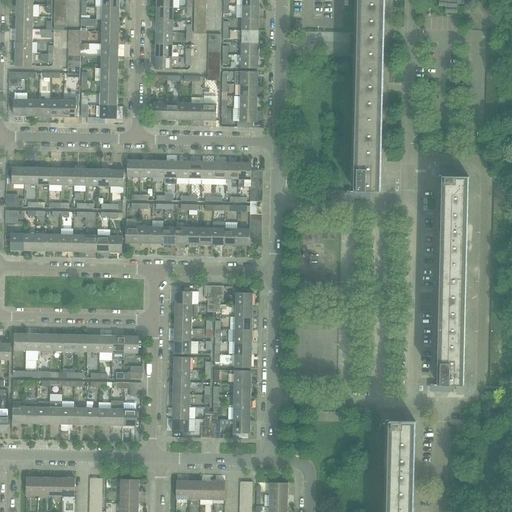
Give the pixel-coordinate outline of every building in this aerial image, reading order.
[(102,0),(102,8),(119,8),(119,0),(102,0)] [(173,0),(156,0),(156,8),(173,8),(173,0)] [(359,0),(357,87),(383,87),(384,0),(359,0)] [(439,0),(439,6),(445,6),(445,12),(450,13),(452,13),(457,13),(458,4),(466,4),(466,0),(439,0)] [(33,5),(16,5),(16,16),(33,17),(33,5)] [(259,6),(242,6),(242,18),(259,19),(259,6)] [(119,8),(102,8),(102,20),(119,21),(119,8)] [(173,8),(156,8),(156,20),(173,21),(173,8)] [(33,17),(16,16),(16,29),(33,29),(33,17)] [(259,19),(242,18),(242,31),(259,31),(259,19)] [(119,21),(102,20),(102,32),(119,33),(119,21)] [(173,21),(156,20),(156,32),(173,33),(173,21)] [(33,29),(16,29),(16,41),(33,42),(33,29)] [(42,38),(46,38),(54,39),(54,33),(52,33),(52,30),(46,30),(41,30),(42,38)] [(259,31),(242,31),(242,43),(259,43),(259,31)] [(88,32),(81,32),(81,37),(69,37),(69,43),(81,43),(81,40),(88,40),(88,32)] [(119,33),(102,32),(102,45),(119,45),(119,33)] [(173,33),(156,32),(156,44),(172,45),(173,33)] [(33,42),(16,41),(15,54),(32,54),(33,42)] [(259,43),(242,43),(241,55),(258,55),(259,43)] [(172,45),(156,44),(155,56),(172,57),(172,45)] [(119,45),(102,45),(101,57),(118,57),(119,45)] [(32,54),(15,54),(15,66),(32,67),(32,54)] [(258,55),(241,55),(241,68),(258,68),(258,55)] [(172,57),(155,56),(155,69),(172,70),(172,57)] [(88,57),(81,57),(80,61),(80,65),(88,65),(88,57)] [(118,57),(101,57),(101,69),(118,70),(118,57)] [(80,68),(68,67),(68,78),(80,78),(80,68)] [(118,70),(101,69),(101,81),(118,82),(118,70)] [(241,72),(241,84),(258,84),(258,72),(241,72)] [(118,82),(101,81),(100,93),(117,94),(118,82)] [(258,84),(241,84),(240,97),(257,97),(258,84)] [(383,87),(357,87),(355,191),(354,191),(357,191),(357,198),(369,198),(369,191),(381,192),(381,191),(378,191),(378,178),(381,178),(383,87)] [(15,93),(15,99),(14,99),(14,116),(27,117),(27,100),(27,93),(15,93)] [(117,94),(100,93),(100,106),(117,106),(117,94)] [(257,97),(240,97),(240,109),(257,109),(257,97)] [(27,100),(27,117),(39,117),(39,100),(27,100)] [(51,100),(39,100),(39,117),(51,117),(51,100)] [(64,100),(51,100),(51,117),(63,117),(64,100)] [(76,101),(64,100),(63,117),(76,118),(76,101)] [(167,103),(148,102),(148,113),(154,114),(154,120),(166,120),(167,103)] [(179,103),(167,103),(166,120),(179,120),(179,103)] [(191,103),(179,103),(179,120),(191,120),(191,103)] [(203,104),(191,103),(191,120),(203,121),(203,104)] [(216,104),(203,104),(203,121),(216,121),(216,104)] [(117,106),(100,106),(100,118),(105,118),(104,124),(114,125),(114,119),(117,119),(117,106)] [(257,109),(240,109),(240,121),(237,121),(237,127),(251,128),(251,122),(257,122),(257,109)] [(128,177),(138,177),(140,177),(141,160),(128,160),(128,177)] [(153,161),(141,160),(140,177),(153,178),(153,161)] [(165,161),(153,161),(153,178),(165,178),(165,161)] [(177,161),(165,161),(165,178),(177,178),(177,161)] [(190,161),(177,161),(177,178),(189,178),(190,161)] [(202,162),(190,161),(189,178),(202,179),(202,162)] [(214,162),(202,162),(202,179),(214,179),(214,162)] [(227,162),(214,162),(214,179),(226,179),(227,162)] [(239,163),(227,162),(226,179),(238,180),(239,163)] [(251,163),(239,163),(238,180),(238,187),(245,187),(245,180),(251,180),(251,176),(251,170),(251,163)] [(12,184),(25,185),(26,168),(13,167),(12,184)] [(38,168),(26,168),(25,185),(37,185),(38,168)] [(50,168),(38,168),(37,185),(50,185),(50,168)] [(62,168),(50,168),(50,185),(62,185),(62,168)] [(75,169),(62,168),(62,185),(74,186),(75,169)] [(87,169),(75,169),(74,186),(87,186),(87,169)] [(99,169),(87,169),(87,186),(99,186),(99,169)] [(111,170),(99,169),(99,186),(111,186),(111,170)] [(124,170),(111,170),(111,186),(124,187),(124,170)] [(458,170),(445,170),(445,177),(443,176),(443,177),(441,280),(466,281),(468,190),(466,190),(466,177),(469,177),(457,177),(458,170)] [(126,243),(139,244),(139,226),(127,226),(126,243)] [(151,227),(139,226),(139,244),(151,244),(151,227)] [(164,227),(151,227),(151,244),(163,244),(164,227)] [(176,227),(164,227),(163,244),(176,244),(176,227)] [(188,228),(176,227),(176,244),(188,245),(188,228)] [(201,228),(188,228),(188,245),(200,245),(201,228)] [(213,228),(201,228),(200,245),(212,245),(213,228)] [(225,228),(213,228),(212,245),(225,245),(225,228)] [(237,229),(225,228),(225,245),(237,246),(237,229)] [(250,229),(237,229),(237,246),(250,246),(250,239),(250,232),(250,229)] [(11,250),(24,251),(24,234),(11,234),(11,250)] [(36,234),(24,234),(24,251),(36,251),(36,234)] [(49,234),(36,234),(36,251),(49,251),(49,234)] [(61,235),(49,234),(49,251),(61,252),(61,235)] [(74,235),(61,235),(61,252),(73,252),(74,235)] [(86,235),(74,235),(73,252),(85,252),(86,235)] [(98,235),(86,235),(85,252),(98,252),(98,235)] [(110,236),(98,235),(98,252),(110,253),(110,236)] [(122,236),(110,236),(110,253),(122,253),(122,236)] [(466,281),(441,280),(438,384),(441,384),(440,391),(452,391),(453,385),(464,385),(464,384),(461,384),(462,371),(464,371),(466,281)] [(175,291),(175,304),(192,304),(192,292),(175,291)] [(236,293),(236,305),(253,306),(253,293),(236,293)] [(192,304),(175,304),(175,316),(192,317),(198,317),(198,305),(192,305),(192,304)] [(253,306),(236,305),(235,318),(252,318),(253,306)] [(192,317),(175,316),(175,329),(192,329),(192,317)] [(252,318),(235,318),(235,330),(252,330),(252,318)] [(192,329),(175,329),(174,341),(191,341),(192,329)] [(252,330),(235,330),(235,342),(252,343),(252,330)] [(13,350),(26,351),(26,334),(13,333),(13,350)] [(38,334),(26,334),(26,351),(38,351),(38,334)] [(50,334),(38,334),(38,351),(50,351),(50,334)] [(63,335),(50,334),(50,351),(62,351),(63,335)] [(75,335),(63,335),(62,351),(75,352),(75,335)] [(87,335),(75,335),(75,352),(87,352),(87,335)] [(100,335),(87,335),(87,352),(99,352),(100,335)] [(112,336),(100,335),(99,352),(111,353),(112,336)] [(124,336),(112,336),(111,353),(124,353),(124,336)] [(137,336),(124,336),(124,353),(136,353),(137,336)] [(191,341),(174,341),(174,354),(191,354),(191,341)] [(252,343),(235,342),(235,355),(252,355),(252,343)] [(9,343),(0,343),(0,360),(8,360),(9,343)] [(252,355),(235,355),(234,367),(251,368),(252,355)] [(174,357),(174,370),(191,370),(191,357),(174,357)] [(191,370),(174,370),(173,382),(190,382),(191,370)] [(229,374),(234,374),(234,383),(251,384),(251,371),(229,371),(229,374)] [(190,382),(173,382),(173,394),(190,395),(190,382)] [(251,384),(234,383),(234,396),(251,396),(251,384)] [(190,395),(173,394),(173,406),(190,407),(190,395)] [(219,395),(214,395),(213,407),(222,407),(223,407),(224,401),(219,401),(219,395)] [(251,396),(234,396),(234,408),(251,408),(251,396)] [(49,401),(49,407),(48,424),(60,424),(61,408),(61,401),(49,401)] [(24,403),(24,407),(24,424),(36,424),(36,407),(36,403),(24,403)] [(11,423),(24,424),(24,407),(11,406),(11,423)] [(190,407),(173,406),(172,419),(189,419),(190,407)] [(49,407),(36,407),(36,424),(48,424),(49,407)] [(73,408),(61,408),(60,424),(73,425),(73,408)] [(85,408),(73,408),(73,425),(85,425),(85,408)] [(98,408),(85,408),(85,425),(97,425),(98,408)] [(110,409),(98,408),(97,425),(110,426),(110,409)] [(251,408),(234,408),(233,420),(250,421),(251,408)] [(122,409),(110,409),(110,426),(122,426),(122,409)] [(135,409),(122,409),(122,426),(134,426),(135,409)] [(390,422),(387,511),(413,511),(415,438),(412,438),(413,422),(416,422),(404,422),(405,415),(390,414),(390,421),(389,421),(389,422),(390,422)] [(189,419),(172,419),(172,431),(189,432),(189,419)] [(250,421),(233,420),(233,433),(250,433),(250,421)] [(39,477),(27,477),(26,496),(39,496),(39,477)] [(51,477),(39,477),(39,496),(50,496),(51,477)] [(63,478),(51,477),(50,496),(63,496),(63,478)] [(75,478),(63,478),(63,496),(75,497),(75,478)] [(121,479),(121,480),(121,491),(139,492),(140,479),(121,479)] [(189,481),(177,480),(176,499),(188,500),(189,481)] [(201,481),(189,481),(188,500),(200,500),(201,481)] [(213,481),(201,481),(200,500),(213,500),(213,481)] [(225,481),(213,481),(213,500),(225,500),(225,481)] [(270,482),(269,495),(288,495),(288,483),(270,482)] [(139,492),(121,491),(120,503),(139,504),(139,492)] [(288,495),(269,495),(269,507),(288,507),(288,495)] [(138,511),(139,504),(120,503),(120,511),(138,511)]
